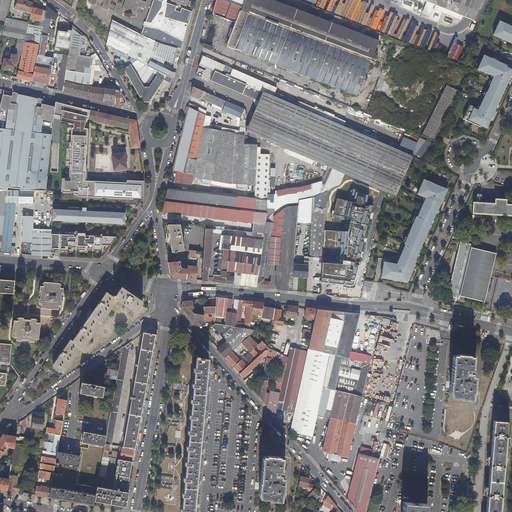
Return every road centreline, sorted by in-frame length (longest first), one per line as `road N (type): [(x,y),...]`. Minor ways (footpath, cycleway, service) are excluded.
road 1 (residential): [(348,511),(170,305)]
road 2 (secondary): [(412,310),(165,286)]
road 3 (residential): [(412,310),(470,168),(511,102)]
road 4 (residential): [(170,305),(135,511)]
road 5 (residential): [(170,305),(1,420)]
road 6 (residential): [(1,420),(107,266)]
road 7 (residential): [(148,122),(94,40),(46,0)]
road 8 (residential): [(0,82),(147,123)]
road 9 (residential): [(165,119),(204,0)]
